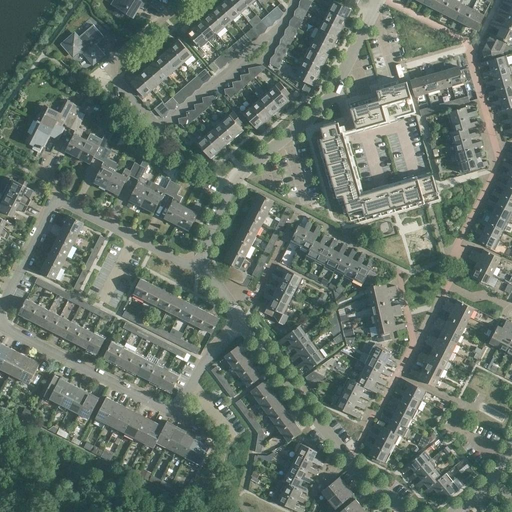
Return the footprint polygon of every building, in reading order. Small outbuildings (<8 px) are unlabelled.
[(149,5),(141,0),(114,0),(112,4),(133,17),(139,7),(146,11),(149,5)] [(141,0),(149,5),(160,12),(163,7),(162,5),(154,0),(141,0)] [(241,13),(229,0),(224,0),(219,4),(233,20),(241,13)] [(243,0),(229,0),(241,13),(249,6),(243,0)] [(307,11),(311,2),(307,0),(299,0),(299,1),(299,6),(298,7),(307,11)] [(435,0),(431,7),(443,13),(449,0),(435,0)] [(454,0),(449,0),(443,13),(454,19),(461,3),(454,0)] [(511,0),(502,0),(502,2),(511,7),(508,13),(511,15),(511,0)] [(352,10),(333,1),(328,10),(347,20),(352,10)] [(461,3),(454,19),(465,24),(472,9),(461,3)] [(219,4),(211,11),(225,27),(233,20),(219,4)] [(280,18),(283,14),(277,7),(269,14),(275,21),(280,18)] [(294,16),(293,16),(302,21),(307,11),(298,7),(295,11),(294,16)] [(506,18),(503,25),(511,29),(511,15),(508,13),(499,8),(496,13),(506,18)] [(472,9),(465,24),(476,30),(484,15),(472,9)] [(328,10),(323,20),(342,29),(347,20),(328,10)] [(203,18),(217,34),(225,27),(211,11),(203,18)] [(269,14),(261,21),(267,28),(272,25),(275,21),(269,14)] [(297,30),(302,21),(293,16),(290,20),(289,25),(288,26),(297,30)] [(203,18),(195,25),(209,41),(217,34),(203,18)] [(337,38),(342,29),(323,20),(318,29),(337,38)] [(493,20),(490,25),(500,30),(497,36),(510,43),(511,44),(511,29),(503,25),(493,20)] [(267,28),(261,21),(253,28),(259,34),(264,32),(267,28)] [(63,44),(64,44),(74,56),(78,53),(83,54),(94,65),(106,55),(95,43),(103,36),(93,25),(78,38),(75,34),(63,44)] [(209,41),(195,25),(187,33),(201,48),(209,41)] [(285,29),(284,35),(292,39),(297,30),(288,26),(285,29)] [(253,28),(245,34),(251,41),(257,39),(259,34),(253,28)] [(318,29),(314,38),(332,48),(337,38),(318,29)] [(497,36),(491,33),(482,51),(485,62),(503,57),(502,52),(506,45),(509,46),(510,43),(497,36)] [(251,41),(245,34),(237,42),(243,48),(248,46),(251,41)] [(287,49),(292,39),(284,35),(280,39),(280,44),(279,44),(287,49)] [(328,57),(332,48),(314,38),(309,48),(328,57)] [(170,47),(184,63),(192,56),(179,40),(170,47)] [(237,42),(229,48),(235,56),(240,53),(243,48),(237,42)] [(276,48),(275,54),(283,58),(287,49),(279,44),(276,48)] [(170,47),(163,54),(176,70),(184,63),(170,47)] [(235,56),(229,48),(221,55),(227,62),(232,61),(235,56)] [(309,48),(304,57),(323,67),(328,57),(309,48)] [(155,61),(168,77),(176,70),(163,54),(155,61)] [(278,67),(283,58),(275,54),(270,58),(270,63),(278,67)] [(213,62),(218,68),(219,69),(225,67),(227,62),(221,55),(213,62)] [(503,57),(485,62),(480,63),(481,67),(489,65),(491,70),(509,65),(507,56),(503,57)] [(304,57),(299,66),(318,76),(323,67),(304,57)] [(155,61),(147,68),(160,83),(168,77),(155,61)] [(511,74),(509,65),(491,70),(483,73),(484,77),(492,75),(494,81),(511,76),(511,75),(511,74)] [(263,71),(259,66),(249,69),(250,74),(251,74),(255,78),(263,71)] [(318,76),(299,66),(294,76),(313,86),(318,76)] [(459,66),(447,70),(451,86),(464,83),(459,66)] [(147,68),(139,75),(152,90),(160,83),(147,68)] [(205,70),(197,77),(203,84),(208,82),(211,77),(205,70)] [(440,90),(451,86),(447,70),(435,73),(440,90)] [(435,73),(423,77),(428,93),(440,90),(435,73)] [(247,85),(255,78),(251,74),(250,74),(241,76),(242,81),(243,80),(247,85)] [(152,90),(139,75),(131,82),(144,98),(152,90)] [(511,81),(511,76),(494,81),(486,83),(487,87),(495,85),(497,91),(511,86),(511,81)] [(203,84),(197,77),(189,83),(195,91),(200,89),(203,84)] [(428,93),(423,77),(411,80),(416,96),(428,93)] [(243,80),(242,81),(233,83),(234,88),(236,88),(239,92),(247,85),(243,80)] [(279,81),(267,92),(281,108),(289,101),(285,96),(289,93),(279,81)] [(379,101),(351,109),(357,130),(416,113),(407,82),(377,91),(379,101)] [(189,83),(180,91),(187,98),(192,96),(195,91),(189,83)] [(498,95),(499,100),(511,96),(511,86),(497,91),(488,93),(490,97),(498,95)] [(231,99),(239,92),(236,88),(234,88),(224,90),(225,96),(227,95),(231,99)] [(172,98),(177,103),(179,105),(184,103),(187,98),(180,91),(172,98)] [(259,99),(273,115),(281,108),(267,92),(259,99)] [(216,100),(213,96),(202,97),(203,103),(205,103),(208,107),(216,100)] [(467,96),(455,99),(457,105),(469,102),(467,96)] [(500,104),(502,110),(511,106),(511,96),(499,100),(491,102),(492,106),(500,104)] [(172,98),(164,105),(166,107),(169,110),(175,111),(177,103),(172,98)] [(259,99),(251,106),(265,122),(273,115),(259,99)] [(457,105),(455,99),(443,103),(445,108),(457,105)] [(71,128),(76,117),(81,108),(66,100),(60,114),(48,108),(45,114),(43,113),(38,122),(55,130),(57,125),(61,127),(62,124),(71,128)] [(200,114),(208,107),(205,103),(203,103),(194,105),(195,110),(197,109),(200,114)] [(443,103),(432,106),(433,112),(445,108),(443,103)] [(164,109),(166,107),(164,105),(162,107),(157,111),(161,117),(164,109)] [(265,122),(251,106),(243,113),(257,129),(265,122)] [(421,115),(433,112),(432,106),(419,110),(421,115)] [(507,113),(509,119),(511,117),(511,106),(502,110),(497,111),(498,115),(507,113)] [(452,121),(469,117),(477,114),(476,110),(468,113),(466,107),(449,111),(452,121)] [(193,121),(200,114),(197,109),(195,110),(186,111),(187,117),(189,116),(193,121)] [(230,115),(221,122),(235,138),(243,131),(230,115)] [(184,128),(193,121),(189,116),(187,117),(178,118),(179,124),(181,124),(184,128)] [(83,120),(76,117),(71,128),(77,131),(66,152),(78,158),(87,141),(80,138),(84,131),(78,128),(83,120)] [(455,131),(468,128),(480,124),(479,120),(471,122),(469,117),(452,121),(455,131)] [(510,123),(511,129),(511,128),(511,117),(509,119),(500,121),(501,125),(510,123)] [(55,130),(38,122),(28,142),(42,149),(50,135),(58,139),(63,129),(61,127),(57,125),(55,130)] [(235,138),(221,122),(214,129),(227,145),(235,138)] [(432,175),(361,196),(343,133),(341,134),(338,123),(321,128),(324,138),(320,139),(337,199),(343,197),(349,217),(364,213),(365,217),(424,201),(423,197),(437,193),(432,175)] [(470,133),(468,128),(455,131),(455,132),(452,133),(455,142),(471,137),(479,135),(478,131),(470,133)] [(214,129),(206,136),(219,152),(227,145),(214,129)] [(93,144),(87,141),(78,158),(90,164),(96,152),(102,154),(105,148),(112,135),(106,132),(102,140),(97,137),(93,144)] [(219,152),(206,136),(197,143),(211,159),(219,152)] [(455,142),(457,152),(474,147),(482,145),(481,141),(473,143),(471,137),(455,142)] [(459,163),(477,157),(485,155),(484,151),(476,153),(474,147),(457,152),(456,153),(459,163)] [(107,189),(115,172),(119,166),(106,159),(111,151),(105,148),(102,154),(99,159),(105,162),(95,183),(107,189)] [(478,163),(477,157),(459,163),(461,172),(488,165),(487,161),(478,163)] [(509,168),(507,173),(511,175),(511,165),(504,161),(502,165),(509,168)] [(122,175),(115,172),(107,189),(119,195),(129,175),(134,177),(140,166),(135,163),(130,171),(125,169),(122,175)] [(146,169),(140,166),(134,177),(140,180),(129,200),(142,207),(151,190),(144,186),(147,180),(142,177),(146,169)] [(506,185),(511,188),(511,175),(507,173),(503,171),(500,176),(508,180),(506,185)] [(179,177),(174,174),(171,181),(175,183),(179,177)] [(209,183),(201,179),(198,185),(207,189),(209,183)] [(5,194),(28,206),(31,199),(27,196),(28,194),(30,195),(33,190),(13,180),(5,194)] [(151,190),(142,207),(154,213),(164,192),(170,195),(175,183),(170,181),(166,189),(161,186),(157,193),(151,190)] [(501,195),(511,200),(511,188),(506,185),(498,181),(496,185),(504,189),(501,195)] [(175,183),(170,195),(175,198),(164,218),(177,224),(186,207),(179,204),(182,197),(177,195),(181,186),(175,183)] [(499,198),(496,204),(511,212),(511,211),(511,200),(501,195),(493,191),(491,194),(499,198)] [(28,206),(5,194),(0,205),(0,210),(12,216),(15,210),(25,213),(28,206)] [(259,194),(253,205),(268,213),(274,201),(259,194)] [(492,213),(507,221),(511,212),(496,204),(488,200),(487,203),(494,207),(492,213)] [(186,207),(177,224),(189,231),(201,207),(196,204),(192,211),(186,207)] [(248,216),(263,224),(268,213),(253,205),(248,216)] [(286,208),(282,216),(287,219),(291,210),(286,208)] [(485,214),(482,219),(503,229),(507,221),(492,213),(484,209),(482,213),(485,214)] [(69,216),(63,227),(78,235),(84,224),(69,216)] [(248,216),(242,227),(257,235),(263,224),(248,216)] [(0,236),(7,240),(10,234),(3,227),(6,221),(0,218),(0,236)] [(485,225),(483,231),(498,238),(503,229),(482,219),(480,218),(478,222),(485,225)] [(305,228),(299,225),(291,240),(301,245),(308,230),(312,222),(309,220),(305,228)] [(279,221),(275,230),(280,232),(284,224),(279,221)] [(308,230),(301,245),(300,247),(309,251),(309,252),(315,240),(322,227),(317,224),(313,232),(308,230)] [(63,227),(58,238),(73,246),(78,235),(63,227)] [(257,235),(242,227),(237,238),(252,246),(257,235)] [(478,240),(493,248),(495,249),(495,248),(498,245),(499,244),(499,240),(500,239),(498,239),(498,238),(483,231),(475,227),(473,231),(481,235),(478,240)] [(280,232),(275,230),(271,238),(276,241),(280,232)] [(309,252),(309,251),(307,255),(316,260),(324,244),(328,237),(324,234),(320,242),(315,240),(309,252)] [(101,235),(96,244),(101,247),(106,238),(101,235)] [(52,249),(67,257),(73,246),(58,238),(52,249)] [(237,238),(231,249),(246,257),(252,246),(237,238)] [(324,244),(316,260),(315,262),(325,267),(326,265),(334,249),(337,241),(333,239),(329,247),(324,244)] [(268,243),(264,252),(269,254),(273,246),(268,243)] [(96,244),(91,255),(96,258),(101,247),(96,244)] [(334,249),(326,265),(335,270),(343,254),(347,246),(343,244),(339,252),(334,249)] [(52,249),(46,260),(62,268),(67,257),(52,249)] [(246,257),(231,249),(225,261),(240,268),(246,257)] [(343,254),(335,270),(344,274),(352,258),(356,251),(352,249),(348,257),(343,254)] [(503,259),(483,249),(481,253),(473,249),(471,254),(497,266),(500,259),(503,261),(503,259)] [(269,254),(264,252),(259,260),(264,263),(269,254)] [(352,258),(344,274),(343,276),(353,280),(361,263),(365,255),(361,253),(358,261),(352,258)] [(497,266),(471,254),(469,258),(477,262),(475,266),(495,276),(495,275),(493,274),(497,266)] [(91,255),(85,266),(90,269),(96,258),(91,255)] [(361,263),(353,280),(361,285),(364,279),(369,282),(374,273),(368,270),(374,259),(370,258),(366,266),(361,263)] [(62,268),(46,260),(41,272),(56,279),(62,268)] [(284,273),(282,278),(297,286),(302,277),(278,265),(276,269),(284,273)] [(90,269),(85,266),(80,277),(85,280),(90,269)] [(231,279),(236,268),(231,266),(226,276),(231,279)] [(257,277),(262,268),(257,266),(252,274),(257,277)] [(495,276),(475,266),(473,271),(465,267),(462,271),(488,284),(492,276),(494,278),(495,276)] [(242,271),(236,268),(231,279),(236,282),(242,271)] [(248,274),(242,271),(236,282),(243,285),(248,274)] [(122,273),(120,277),(129,281),(131,276),(122,273)] [(253,277),(248,274),(243,285),(247,287),(253,277)] [(297,286),(282,278),(274,274),(272,278),(280,282),(277,288),(292,296),(297,286)] [(35,283),(47,289),(49,283),(38,277),(35,283)] [(85,280),(80,277),(74,288),(79,291),(85,280)] [(145,299),(153,284),(141,278),(134,294),(145,299)] [(370,296),(397,290),(396,285),(387,287),(386,282),(364,287),(365,289),(368,288),(370,296)] [(47,289),(58,294),(60,289),(49,283),(47,289)] [(153,284),(145,299),(156,305),(164,290),(153,284)] [(275,292),(273,297),(288,304),(292,296),(277,288),(269,284),(267,288),(275,292)] [(58,294),(69,300),(71,295),(60,289),(58,294)] [(164,290),(156,305),(167,311),(175,296),(164,290)] [(372,306),(390,301),(389,297),(398,295),(397,290),(370,296),(371,303),(368,304),(369,307),(372,306)] [(288,304),(273,297),(264,293),(262,297),(271,301),(268,306),(275,310),(273,315),(279,323),(284,325),(288,316),(283,314),(288,304)] [(69,300),(80,306),(82,300),(71,295),(69,300)] [(336,301),(337,304),(346,299),(342,295),(336,301)] [(175,296),(167,311),(178,316),(186,301),(175,296)] [(38,305),(27,299),(19,314),(31,320),(38,305)] [(80,306),(91,311),(93,306),(82,300),(80,306)] [(476,311),(477,309),(458,300),(455,305),(447,301),(445,305),(469,317),(473,310),(476,311)] [(186,301),(178,316),(189,322),(197,307),(186,301)] [(372,306),(374,315),(401,309),(400,304),(391,306),(390,301),(372,306)] [(42,326),(49,311),(38,305),(31,320),(42,326)] [(451,313),(449,317),(468,327),(469,325),(466,324),(469,317),(445,305),(443,309),(451,313)] [(91,311),(102,317),(104,312),(93,306),(91,311)] [(197,307),(189,322),(200,328),(208,313),(197,307)] [(401,309),(374,315),(375,321),(372,322),(373,325),(394,320),(393,315),(402,313),(401,309)] [(53,331),(60,316),(49,311),(42,326),(53,331)] [(123,316),(134,322),(136,316),(125,311),(123,316)] [(104,312),(102,317),(110,321),(113,316),(104,312)] [(200,328),(211,333),(212,334),(220,319),(208,313),(200,328)] [(60,316),(53,331),(64,337),(71,322),(60,316)] [(148,322),(136,316),(134,322),(145,327),(148,322)] [(438,318),(436,322),(461,334),(464,327),(467,328),(468,327),(449,317),(447,322),(438,318)] [(498,325),(488,344),(490,345),(491,343),(498,347),(511,321),(507,319),(503,328),(498,325)] [(394,320),(373,325),(373,326),(376,325),(378,334),(405,327),(404,323),(395,325),(394,320)] [(511,321),(498,347),(505,350),(504,353),(505,353),(511,340),(511,332),(511,329),(511,321)] [(71,322),(64,337),(75,342),(82,327),(71,322)] [(123,327),(132,332),(135,327),(126,322),(123,327)] [(145,327),(156,333),(159,328),(148,322),(145,327)] [(442,330),(440,335),(459,344),(460,343),(457,341),(461,334),(436,322),(434,326),(442,330)] [(288,339),(292,344),(306,333),(299,325),(290,332),(285,336),(278,340),(281,344),(288,339)] [(82,327),(75,342),(86,348),(93,333),(82,327)] [(132,332),(143,337),(146,332),(135,327),(132,332)] [(170,333),(159,328),(156,333),(167,339),(170,333)] [(143,337),(154,343),(157,338),(146,332),(143,337)] [(389,332),(376,335),(377,341),(390,338),(389,332)] [(93,333),(86,348),(97,354),(105,339),(93,333)] [(167,339),(178,344),(181,339),(170,333),(167,339)] [(306,333),(292,344),(284,349),(287,352),(294,347),(298,352),(312,341),(306,333)] [(340,334),(333,340),(337,344),(342,341),(340,334)] [(459,344),(440,335),(438,339),(430,335),(427,339),(452,351),(456,344),(459,346),(459,344)] [(154,343),(165,349),(168,344),(157,338),(154,343)] [(192,345),(181,339),(178,344),(189,350),(192,345)] [(434,347),(431,352),(451,361),(452,360),(449,358),(452,351),(427,339),(425,343),(434,347)] [(300,355),(304,360),(317,350),(312,341),(298,352),(290,357),(293,360),(300,355)] [(116,363),(124,348),(112,342),(105,357),(116,363)] [(2,343),(0,346),(0,368),(1,369),(12,348),(2,343)] [(165,349),(176,354),(179,349),(168,344),(165,349)] [(189,350),(198,354),(201,349),(192,345),(189,350)] [(371,355),(386,363),(394,367),(396,363),(388,359),(391,353),(376,345),(371,355)] [(238,346),(225,356),(233,366),(246,356),(238,346)] [(12,348),(1,369),(10,374),(21,353),(12,348)] [(124,348),(116,363),(127,368),(135,353),(124,348)] [(179,349),(176,354),(184,358),(187,353),(179,349)] [(310,368),(325,357),(319,349),(318,350),(317,350),(304,360),(296,365),(299,369),(306,363),(310,368)] [(451,361),(431,352),(429,356),(421,352),(419,356),(444,368),(447,361),(450,363),(451,361)] [(21,353),(10,374),(20,379),(31,358),(21,353)] [(135,353),(127,368),(138,374),(146,359),(135,353)] [(366,364),(382,372),(389,376),(391,372),(384,368),(386,363),(371,355),(366,364)] [(246,356),(233,366),(240,376),(253,366),(246,356)] [(425,364),(423,369),(442,378),(443,377),(440,376),(444,368),(419,356),(417,360),(425,364)] [(322,364),(328,367),(329,368),(330,366),(332,367),(336,360),(331,357),(322,364)] [(31,358),(20,379),(30,384),(41,363),(31,358)] [(146,359),(138,374),(149,380),(157,365),(146,359)] [(322,376),(324,377),(324,375),(328,367),(322,364),(313,371),(322,376)] [(361,373),(377,381),(385,385),(387,381),(379,377),(382,372),(366,364),(361,373)] [(157,365),(149,380),(160,385),(168,370),(157,365)] [(253,366),(240,376),(247,386),(261,376),(253,366)] [(216,367),(211,371),(217,378),(222,375),(216,367)] [(410,373),(435,385),(438,378),(441,380),(442,378),(423,369),(420,373),(412,369),(410,373)] [(160,385),(172,391),(179,376),(168,370),(160,385)] [(313,371),(305,377),(309,382),(317,376),(319,379),(322,376),(313,371)] [(357,382),(365,386),(380,394),(382,390),(374,386),(377,381),(361,373),(357,382)] [(60,404),(71,383),(55,375),(44,396),(60,404)] [(229,384),(222,375),(217,378),(224,388),(229,384)] [(317,376),(309,382),(312,386),(324,377),(322,376),(319,379),(317,376)] [(345,388),(360,396),(368,399),(370,396),(362,392),(365,386),(357,382),(348,377),(343,387),(345,388)] [(407,386),(405,391),(420,399),(425,390),(402,378),(400,382),(407,386)] [(258,401),(272,391),(264,381),(251,391),(258,401)] [(71,383),(60,404),(69,409),(80,388),(71,383)] [(229,384),(224,388),(232,398),(237,394),(229,384)] [(400,400),(416,408),(417,409),(422,400),(420,399),(405,391),(397,387),(395,391),(403,395),(400,400)] [(468,387),(462,397),(470,403),(477,392),(468,387)] [(80,388),(69,409),(79,414),(90,393),(80,388)] [(340,397),(356,405),(363,409),(365,405),(358,401),(360,396),(345,388),(340,397)] [(272,391),(258,401),(266,411),(279,401),(272,391)] [(90,393),(79,414),(89,419),(99,398),(90,393)] [(106,423),(117,401),(107,396),(96,418),(106,423)] [(396,409),(411,417),(416,408),(400,400),(392,396),(390,400),(398,404),(396,409)] [(336,406),(359,418),(360,414),(353,410),(356,405),(340,397),(336,406)] [(240,399),(236,403),(243,413),(248,409),(240,399)] [(106,423),(107,423),(116,428),(127,406),(117,401),(106,423)] [(279,401),(266,411),(273,421),(287,411),(279,401)] [(421,413),(426,404),(421,402),(417,411),(421,413)] [(393,414),(391,418),(406,426),(411,417),(396,409),(388,405),(386,410),(393,414)] [(116,428),(117,428),(125,433),(136,411),(127,406),(116,428)] [(30,412),(25,409),(21,416),(26,419),(30,412)] [(255,419),(248,409),(243,413),(250,423),(255,419)] [(125,433),(127,433),(135,437),(146,416),(136,411),(125,433)] [(287,411),(273,421),(281,431),(294,421),(287,411)] [(406,426),(391,418),(383,414),(381,418),(389,422),(386,427),(398,434),(401,436),(406,426)] [(135,437),(137,439),(145,442),(155,421),(146,416),(135,437)] [(255,419),(250,423),(256,430),(261,427),(255,419)] [(157,442),(160,444),(166,447),(177,425),(167,420),(165,426),(157,442)] [(39,426),(46,430),(49,425),(42,421),(39,426)] [(145,442),(147,444),(154,447),(157,442),(165,426),(155,421),(145,442)] [(294,421),(281,431),(288,441),(302,431),(294,421)] [(381,429),(378,435),(393,443),(398,434),(386,427),(375,421),(373,425),(381,429)] [(166,447),(171,449),(176,452),(187,430),(177,425),(166,447)] [(55,435),(58,430),(53,427),(48,431),(55,435)] [(176,452),(181,454),(186,456),(197,435),(187,430),(176,452)] [(376,439),(373,444),(388,452),(393,443),(378,435),(370,431),(368,435),(376,439)] [(186,456),(201,464),(212,443),(197,435),(186,456)] [(307,437),(304,443),(313,447),(314,446),(307,437)] [(419,445),(424,448),(430,443),(422,439),(419,445)] [(388,452),(373,444),(365,440),(363,444),(371,448),(368,453),(383,461),(388,452)] [(298,454),(313,462),(321,466),(323,462),(315,458),(318,452),(303,444),(298,454)] [(447,456),(451,453),(447,447),(442,451),(447,456)] [(422,453),(402,469),(404,472),(411,467),(415,472),(429,460),(422,453)] [(293,463),(308,471),(316,475),(318,471),(310,467),(313,462),(298,454),(293,463)] [(418,475),(421,480),(435,469),(429,460),(415,472),(408,477),(411,480),(418,475)] [(285,470),(288,472),(303,480),(311,484),(313,480),(306,476),(308,471),(293,463),(288,461),(286,463),(284,467),(285,470)] [(460,463),(455,467),(462,475),(464,473),(470,468),(465,463),(462,465),(460,463)] [(468,477),(474,473),(470,468),(464,473),(468,477)] [(428,487),(441,476),(435,469),(421,480),(415,485),(417,488),(424,483),(428,487)] [(142,471),(141,473),(139,478),(148,482),(152,476),(142,471)] [(437,493),(454,480),(447,471),(441,476),(428,487),(424,490),(427,494),(433,488),(437,493)] [(284,481),(287,483),(302,491),(307,493),(309,489),(301,485),(303,480),(288,472),(284,481)] [(340,476),(321,491),(328,499),(347,485),(340,476)] [(454,480),(437,493),(431,498),(433,502),(440,496),(444,501),(460,488),(454,480)] [(287,483),(282,492),(298,500),(305,504),(307,500),(300,496),(302,491),(287,483)] [(347,485),(328,499),(335,508),(353,493),(347,485)] [(295,505),(298,500),(282,492),(275,488),(269,500),(276,504),(278,501),(299,511),(301,511),(303,509),(295,505)] [(339,511),(357,511),(363,507),(356,499),(339,511)]
